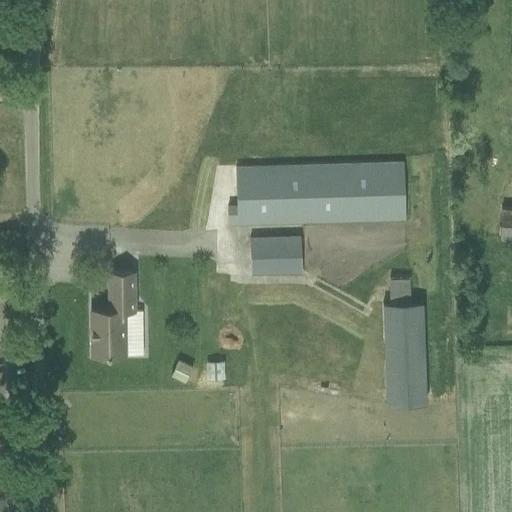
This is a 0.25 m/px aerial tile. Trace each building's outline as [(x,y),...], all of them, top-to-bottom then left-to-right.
[(249,224),(302,223),(405,219),(403,160),(235,165),(236,204),(227,204),(229,224),(249,224)] [(511,207),(501,207),(499,239),(511,239),(511,207)] [(301,271),(300,237),(249,238),(250,273),(301,271)] [(91,309),(91,355),(125,354),(124,310),(133,309),(133,271),(109,272),(110,309),(91,309)] [(381,277),(385,403),(425,402),(422,300),(408,301),(408,276),(381,277)]
